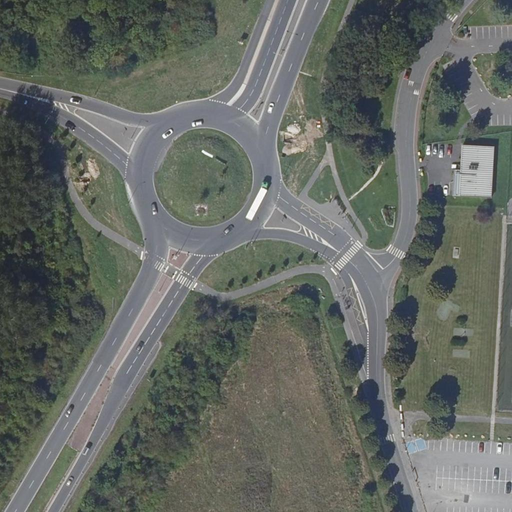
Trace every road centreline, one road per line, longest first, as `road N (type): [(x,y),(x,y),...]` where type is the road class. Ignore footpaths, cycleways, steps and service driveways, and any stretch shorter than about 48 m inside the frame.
road 1 (primary): [(159,223),(153,260),(13,511)]
road 2 (primary): [(52,511),(131,355),(210,240)]
road 3 (unclassified): [(463,0),(417,66),(403,150),(404,231),(366,284)]
road 4 (unclassified): [(410,511),(377,411),(366,284)]
road 5 (primary): [(268,158),(267,109),(314,0)]
road 6 (secondary): [(164,121),(7,82)]
road 7 (secondary): [(7,82),(72,112),(138,172)]
road 8 (unclassified): [(238,230),(295,236),(361,276)]
road 9 (unclassified): [(361,276),(336,237),(270,181)]
road 10 (primary): [(287,0),(253,89),(232,114)]
